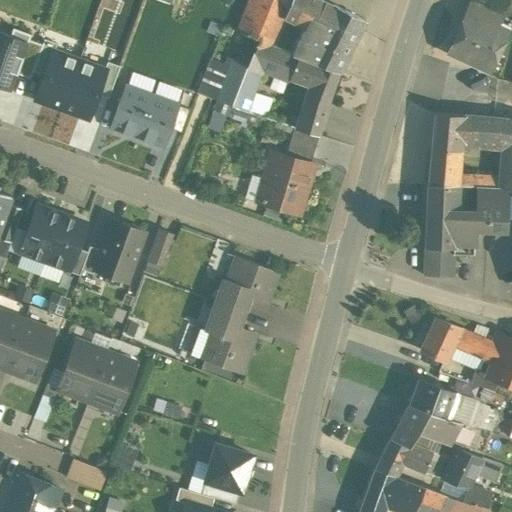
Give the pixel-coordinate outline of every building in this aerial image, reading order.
[(290,0),(248,0),(238,29),(260,38),(259,42),(272,47),(290,0)] [(332,5),(321,0),(290,0),(272,47),(282,51),(336,71),(338,72),(364,19),(332,4),(332,5)] [(501,12),(474,0),(468,13),(495,26),(495,25),(501,12)] [(468,13),(459,35),(456,34),(449,52),(489,70),(507,31),(495,25),(495,26),(468,13)] [(16,74),(28,40),(30,35),(12,29),(10,36),(0,32),(0,88),(10,92),(16,74)] [(16,74),(29,79),(32,71),(42,45),(28,40),(16,74)] [(42,45),(32,71),(44,76),(53,52),(56,45),(43,40),(42,45)] [(272,47),(259,42),(251,59),(262,64),(263,64),(274,69),(282,51),(272,47)] [(336,71),(282,51),(274,69),(310,83),(306,95),(327,101),(336,71)] [(61,109),(79,61),(53,52),(44,76),(36,100),(61,109)] [(229,66),(210,59),(196,93),(217,100),(229,66)] [(217,100),(217,101),(245,112),(262,64),(251,59),(247,65),(232,59),(229,66),(217,100)] [(105,70),(79,61),(61,109),(88,118),(96,95),(105,70)] [(108,63),(105,70),(96,95),(107,99),(119,67),(108,63)] [(149,95),(125,87),(111,127),(135,135),(149,95)] [(177,105),(149,95),(135,135),(163,145),(169,129),(177,105)] [(306,95),(296,128),(317,135),(327,101),(306,95)] [(177,105),(169,129),(181,133),(189,110),(177,105)] [(462,115),(434,113),(431,147),(458,149),(459,139),(462,115)] [(509,119),(462,115),(459,139),(501,144),(506,144),(509,119)] [(511,119),(509,119),(506,144),(503,181),(502,187),(502,188),(506,189),(511,189),(511,119)] [(296,128),(293,127),(284,155),(309,162),(317,135),(296,128)] [(458,149),(431,147),(428,185),(456,185),(456,175),(455,165),(458,149)] [(284,155),(270,151),(263,177),(269,179),(262,203),(299,213),(313,163),(309,162),(284,155)] [(498,174),(477,174),(477,176),(476,186),(478,186),(497,186),(498,181),(498,174)] [(477,176),(456,175),(456,185),(457,185),(476,186),(477,176)] [(456,185),(428,185),(425,247),(453,248),(454,248),(454,243),(474,244),(474,229),(505,230),(506,189),(502,188),(502,187),(497,186),(478,186),(476,213),(456,212),(457,185),(456,185)] [(11,196),(0,192),(0,228),(9,204),(11,196)] [(9,204),(0,228),(0,239),(10,243),(15,228),(22,209),(9,204)] [(61,214),(36,205),(27,232),(20,251),(44,260),(61,214)] [(85,223),(61,214),(44,260),(68,269),(76,248),(85,223)] [(101,250),(94,269),(126,281),(144,232),(112,220),(101,250)] [(27,232),(15,228),(10,243),(7,250),(19,254),(20,251),(27,232)] [(159,229),(148,261),(160,265),(161,265),(172,234),(159,229)] [(474,244),(454,243),(454,248),(453,248),(452,254),(453,254),(473,255),(474,244)] [(87,252),(79,276),(81,270),(93,274),(94,269),(101,250),(89,246),(87,252)] [(453,248),(425,247),(424,276),(452,277),(453,254),(452,254),(453,248)] [(87,252),(76,248),(68,269),(67,271),(79,276),(87,252)] [(277,271),(233,255),(232,257),(240,260),(233,281),(223,277),(215,298),(245,309),(249,297),(265,303),(277,271)] [(160,265),(148,261),(144,271),(157,275),(160,265)] [(0,296),(0,303),(54,326),(58,317),(1,294),(0,296)] [(67,301),(52,295),(46,312),(61,318),(67,301)] [(245,309),(215,298),(204,328),(214,332),(205,358),(198,355),(197,357),(240,373),(252,339),(238,333),(240,327),(239,327),(245,309)] [(9,313),(0,309),(0,362),(6,365),(22,324),(7,318),(9,313)] [(466,332),(435,318),(421,349),(446,358),(452,344),(460,347),(466,332)] [(37,329),(22,324),(6,365),(15,368),(13,372),(35,380),(54,330),(39,325),(37,329)] [(492,343),(466,332),(460,347),(486,358),(492,343)] [(511,340),(504,337),(499,346),(492,343),(486,358),(485,359),(492,362),(487,373),(487,374),(499,380),(511,385),(511,340)] [(91,345),(76,339),(57,389),(79,397),(80,393),(89,396),(104,355),(90,350),(91,345)] [(104,355),(89,396),(97,400),(95,403),(117,412),(136,362),(121,356),(119,361),(104,355)] [(487,373),(475,368),(469,385),(483,389),(494,393),(499,380),(487,374),(487,373)] [(458,393),(418,379),(409,405),(448,419),(456,397),(458,393)] [(483,389),(479,400),(500,408),(504,397),(494,393),(483,389)] [(475,404),(456,397),(448,419),(461,424),(490,433),(497,416),(487,412),(488,410),(475,405),(475,404)] [(180,418),(183,406),(165,402),(162,414),(180,418)] [(448,419),(409,405),(390,439),(408,447),(410,442),(418,432),(430,437),(450,446),(461,424),(448,419)] [(430,437),(418,432),(410,442),(425,449),(430,437)] [(425,449),(410,442),(408,447),(390,439),(375,469),(396,477),(402,463),(407,466),(424,473),(432,452),(425,449)] [(205,482),(239,492),(241,493),(252,456),(204,442),(199,459),(211,462),(205,482)] [(114,466),(128,471),(136,453),(122,447),(114,466)] [(481,459),(457,448),(452,459),(442,479),(444,480),(467,487),(469,488),(469,487),(475,474),(481,459)] [(436,454),(432,452),(424,473),(442,479),(452,459),(436,453),(436,454)] [(502,465),(481,459),(475,474),(494,482),(502,465)] [(105,477),(73,465),(66,483),(98,495),(105,477)] [(424,473),(407,466),(406,469),(423,476),(424,473)] [(375,469),(359,511),(380,511),(384,502),(410,511),(412,511),(415,511),(424,487),(396,477),(375,469)] [(50,511),(60,489),(15,471),(11,482),(11,483),(0,511),(50,511)] [(11,482),(0,478),(0,511),(11,483),(11,482)] [(467,487),(444,480),(439,493),(462,502),(467,487)] [(201,495),(214,498),(235,505),(239,492),(205,482),(201,495)] [(439,493),(424,487),(415,511),(487,511),(489,509),(487,509),(468,504),(467,504),(439,493)] [(492,495),(469,487),(469,488),(467,487),(462,502),(467,504),(468,504),(487,509),(492,495)] [(214,498),(201,495),(178,488),(175,500),(186,503),(210,510),(214,498)] [(104,511),(119,511),(121,505),(106,502),(104,511)] [(217,511),(210,510),(186,503),(182,511),(217,511)]
